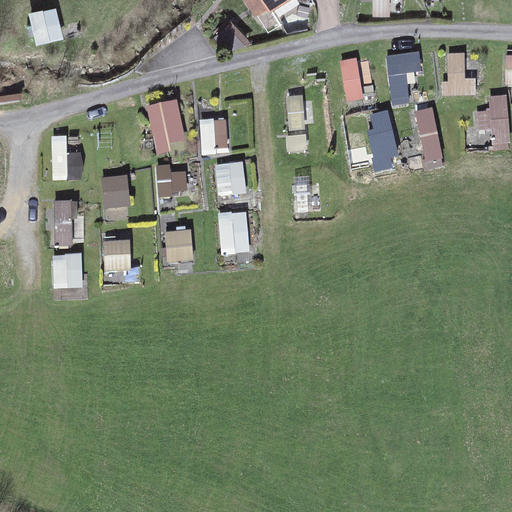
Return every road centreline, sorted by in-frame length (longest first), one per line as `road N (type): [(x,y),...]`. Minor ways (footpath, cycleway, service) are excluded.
road 1 (track): [(0,120),(368,32),(511,33)]
road 2 (track): [(259,55),(273,260)]
